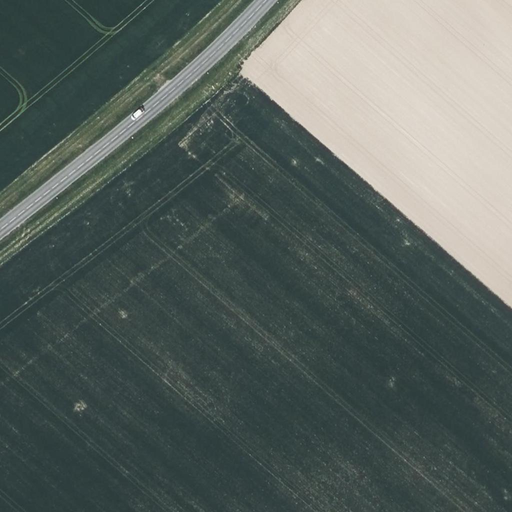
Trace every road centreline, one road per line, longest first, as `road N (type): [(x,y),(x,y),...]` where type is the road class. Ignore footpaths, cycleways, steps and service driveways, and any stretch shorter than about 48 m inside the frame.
road 1 (track): [(0,253),(234,68),(296,0)]
road 2 (secondary): [(0,228),(163,97),(264,0)]
road 3 (track): [(232,0),(0,199)]
